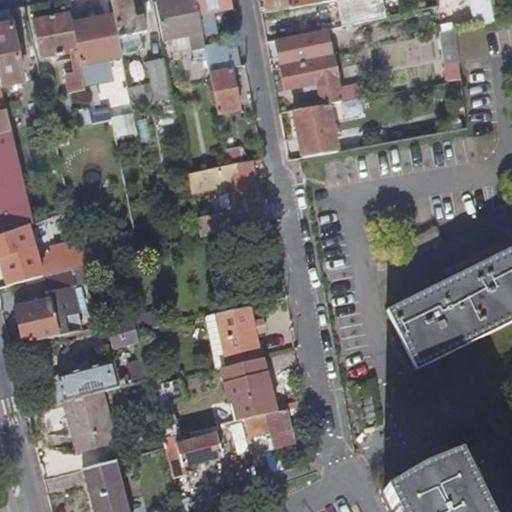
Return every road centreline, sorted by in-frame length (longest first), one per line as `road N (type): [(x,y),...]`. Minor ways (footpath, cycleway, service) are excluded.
road 1 (residential): [(338,459),(245,0)]
road 2 (unknown): [(378,363),(385,445),(346,483)]
road 3 (residential): [(30,511),(0,393)]
